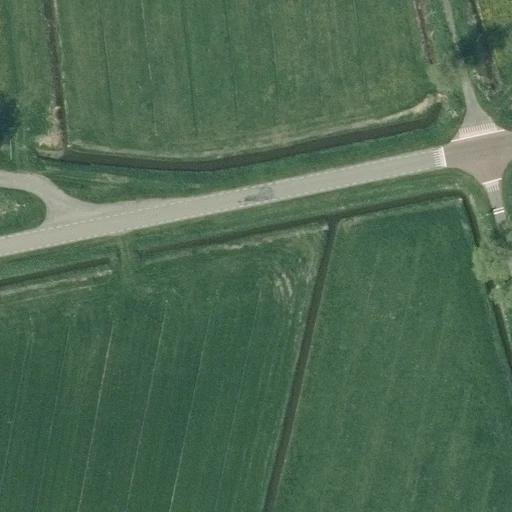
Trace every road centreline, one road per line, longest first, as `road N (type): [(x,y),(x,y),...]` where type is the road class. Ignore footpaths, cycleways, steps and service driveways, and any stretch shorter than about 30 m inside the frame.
road 1 (tertiary): [(0,246),(481,150)]
road 2 (track): [(481,150),(445,0)]
